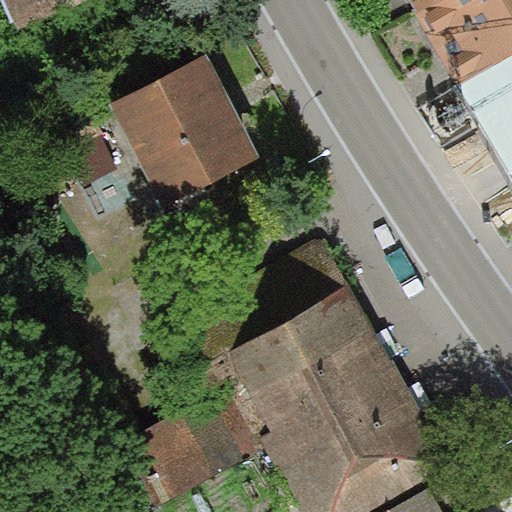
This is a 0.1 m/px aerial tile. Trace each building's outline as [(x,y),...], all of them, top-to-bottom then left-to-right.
[(1,0),(17,32),(84,0),(1,0)] [(406,0),(419,22),(456,0),(406,0)] [(511,57),(511,0),(456,0),(419,22),(458,89),(511,57)] [(511,57),(458,89),(468,106),(511,182),(511,57)] [(205,61),(109,109),(162,212),(257,164),(205,61)] [(81,181),(115,165),(102,136),(105,135),(81,83),(30,106),(55,159),(69,153),(81,181)] [(372,511),(452,468),(350,285),(199,368),(213,394),(144,432),(125,442),(154,498),(160,506),(265,448),(300,511),(372,511)] [(0,511),(127,511),(154,498),(125,442),(144,432),(98,342),(0,392),(0,511)] [(443,511),(430,489),(389,511),(443,511)]
